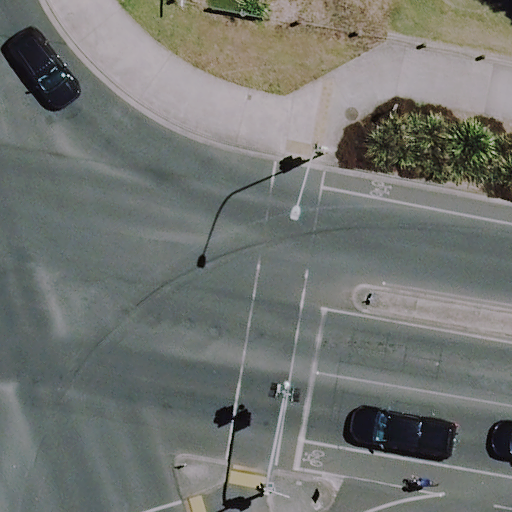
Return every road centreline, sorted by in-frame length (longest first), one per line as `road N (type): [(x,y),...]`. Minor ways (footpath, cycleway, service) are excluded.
road 1 (secondary): [(511,346),(0,264)]
road 2 (primary): [(0,353),(107,511)]
